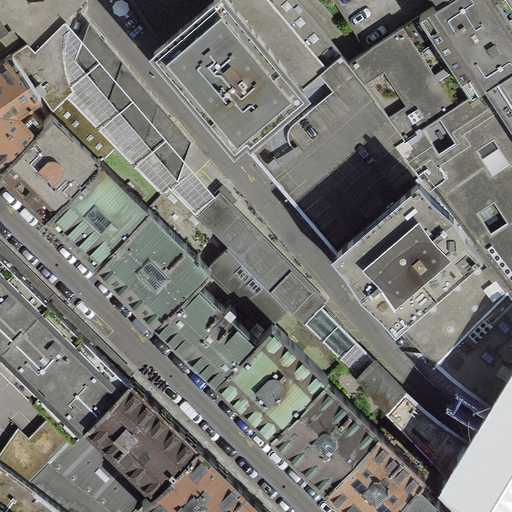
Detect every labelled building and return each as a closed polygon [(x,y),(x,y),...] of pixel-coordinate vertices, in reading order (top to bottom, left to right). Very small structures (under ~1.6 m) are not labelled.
[(30,3),(27,0),(0,0),(0,13),(14,28),(28,43),(36,51),(66,21),(87,0),(46,0),(45,1),(30,3)] [(134,0),(162,43),(213,0),(134,0)] [(243,137),(306,82),(235,0),(213,0),(162,43),(243,137)] [(235,0),(306,82),(342,52),(298,0),(235,0)] [(511,68),(511,0),(442,0),(440,2),(420,15),(473,95),(490,83),(511,68)] [(455,107),(473,95),(420,15),(401,28),(455,107)] [(36,51),(28,43),(13,54),(41,94),(54,111),(68,98),(76,91),(68,73),(65,56),(67,42),(71,28),(66,21),(36,51)] [(194,144),(90,23),(84,42),(77,62),(179,182),(186,164),(194,144)] [(218,195),(186,164),(179,182),(77,62),(84,42),(71,28),(67,42),(65,56),(68,73),(76,91),(68,98),(116,146),(163,196),(170,189),(198,215),(218,195)] [(455,107),(401,28),(367,50),(350,61),(406,137),(455,107)] [(243,137),(162,43),(156,49),(236,144),(243,137)] [(340,252),(424,179),(397,144),(406,137),(350,61),(342,52),(306,82),(243,137),(340,252)] [(41,94),(13,54),(0,62),(0,166),(1,167),(37,131),(24,118),(16,111),(41,94)] [(511,68),(490,83),(511,116),(511,68)] [(511,116),(490,83),(473,95),(455,107),(406,137),(397,144),(424,179),(479,250),(509,289),(511,293),(511,116)] [(101,161),(116,146),(68,98),(54,111),(101,161)] [(34,110),(24,118),(37,131),(46,122),(34,110)] [(54,111),(46,122),(37,131),(1,167),(49,215),(101,161),(54,111)] [(150,208),(163,196),(116,146),(101,161),(150,208)] [(150,208),(101,161),(49,215),(98,263),(150,208)] [(399,319),(479,250),(424,179),(340,252),(338,253),(351,268),(363,288),(397,320),(399,319)] [(224,188),(218,195),(229,206),(235,200),(224,188)] [(163,196),(150,208),(209,267),(229,247),(198,215),(170,189),(163,196)] [(198,215),(229,247),(289,307),(304,323),(322,306),(324,302),(229,206),(218,195),(198,215)] [(209,267),(150,208),(98,263),(158,321),(197,280),(209,267)] [(229,247),(209,267),(270,326),(273,322),(289,307),(229,247)] [(0,349),(50,299),(0,250),(0,349)] [(438,361),(509,289),(479,250),(399,319),(438,361)] [(224,305),(197,280),(158,321),(218,379),(258,337),(231,312),(224,305)] [(501,410),(511,392),(511,293),(509,289),(438,361),(460,380),(501,410)] [(0,364),(50,414),(74,438),(130,378),(50,299),(0,349),(0,364)] [(230,300),(224,305),(231,312),(236,306),(230,300)] [(359,377),(377,360),(322,306),(304,323),(359,377)] [(270,326),(258,337),(218,379),(273,432),(326,379),(329,376),(273,322),(270,326)] [(388,411),(406,391),(377,360),(359,377),(388,411)] [(155,490),(199,445),(130,378),(88,423),(155,490)] [(380,431),(326,379),(273,432),(327,485),(380,431)] [(464,471),(479,447),(423,407),(406,391),(388,411),(455,480),(464,471)] [(499,414),(490,428),(511,441),(511,392),(501,410),(499,414)] [(17,426),(0,451),(0,461),(30,484),(74,438),(50,414),(28,436),(17,426)] [(67,511),(134,511),(143,503),(155,490),(88,423),(74,438),(30,484),(67,511)] [(464,471),(455,480),(481,509),(484,511),(511,511),(511,441),(490,428),(486,435),(480,445),(479,447),(464,471)] [(354,511),(389,511),(419,482),(426,475),(380,431),(327,485),(354,511)] [(152,511),(223,511),(245,490),(199,445),(155,490),(143,503),(152,511)] [(0,461),(0,511),(67,511),(30,484),(0,461)] [(449,511),(419,482),(389,511),(449,511)] [(267,511),(245,490),(223,511),(267,511)]
